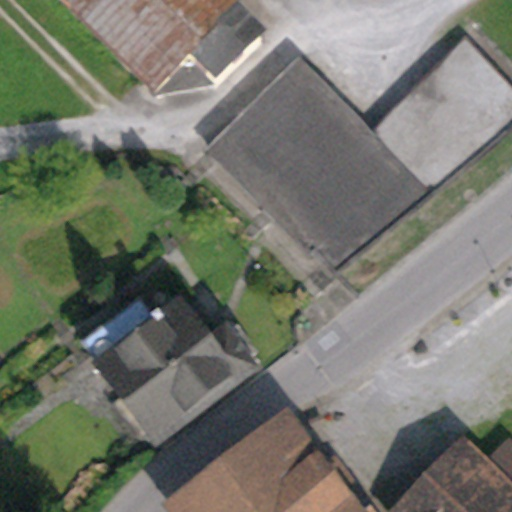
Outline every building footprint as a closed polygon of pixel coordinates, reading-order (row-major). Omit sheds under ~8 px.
[(57,0),(155,98),(189,63),(215,89),(261,44),(235,18),(242,12),(230,0),(57,0)] [(373,142),(389,158),(482,64),(466,48),(373,142)] [(155,98),(215,89),(189,63),(155,98)] [(208,152),(357,301),(511,171),(511,94),(482,64),(389,158),(373,142),(297,65),(208,152)] [(140,305),(83,348),(156,445),(251,373),(245,364),(257,355),(243,336),(231,345),(226,338),(210,350),(180,311),(162,325),(159,320),(154,324),(140,305)] [(356,511),(291,428),(181,511),(356,511)] [(511,511),(511,455),(507,450),(487,472),(462,450),(402,511),(511,511)]
